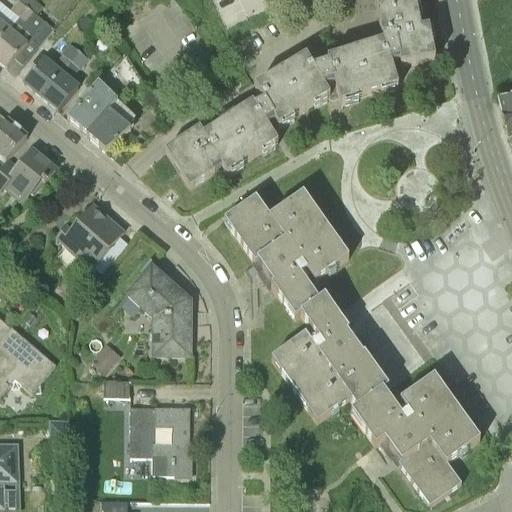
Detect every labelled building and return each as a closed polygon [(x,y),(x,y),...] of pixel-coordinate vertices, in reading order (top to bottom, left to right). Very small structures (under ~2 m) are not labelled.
[(373,0),(377,20),(416,12),(413,0),(373,0)] [(27,10),(20,20),(10,31),(0,43),(0,66),(7,72),(15,63),(31,43),(46,25),(37,18),(43,10),(34,2),(27,10)] [(0,43),(10,31),(20,20),(27,10),(18,3),(10,13),(11,13),(2,24),(0,22),(0,43)] [(377,20),(383,47),(355,56),(369,98),(393,90),(393,92),(398,90),(392,73),(400,70),(434,64),(428,32),(420,33),(416,12),(377,20)] [(54,32),(46,25),(31,43),(39,49),(54,32)] [(103,25),(98,31),(104,35),(108,29),(103,25)] [(23,86),(41,100),(79,54),(71,47),(70,46),(62,56),(63,57),(54,67),(45,60),(23,86)] [(79,54),(41,100),(58,115),(80,89),(71,82),(79,72),(80,72),(89,62),(79,54)] [(134,122),(117,105),(114,102),(145,87),(125,55),(67,123),(87,140),(106,156),(130,134),(127,130),(134,122)] [(345,107),(344,106),(369,98),(355,56),(327,65),(327,66),(311,71),(306,62),(280,77),(303,115),(325,102),(326,103),(329,101),(329,100),(337,97),(341,109),(345,107)] [(227,125),(251,162),(273,148),(274,150),(277,147),(267,131),(275,126),(278,132),(282,130),(281,128),(303,115),(280,77),(255,93),(263,106),(254,111),(252,109),(227,125)] [(508,146),(511,144),(511,102),(497,102),(498,104),(508,146)] [(0,162),(6,167),(7,165),(27,141),(7,124),(0,118),(0,162)] [(251,162),(227,125),(204,141),(199,133),(188,141),(189,143),(183,147),(181,145),(165,156),(190,193),(222,172),(227,180),(231,178),(230,176),(251,162)] [(32,198),(34,200),(56,174),(32,154),(17,173),(7,165),(6,167),(0,173),(0,198),(4,194),(22,210),(32,198)] [(270,222),(255,202),(224,225),(255,268),(258,266),(262,272),(257,276),(268,293),(271,291),(295,324),(300,320),(311,334),(323,350),(318,355),(305,338),(271,363),(317,427),(349,403),(356,412),(350,416),(374,449),(375,451),(379,447),(391,463),(397,459),(401,465),(398,468),(429,511),(461,488),(446,468),(479,444),(434,381),(399,405),(412,422),(406,427),(383,395),(388,392),(364,359),(368,356),(356,339),(350,344),(345,337),(349,335),(336,317),(324,301),(319,305),(296,274),(302,270),(314,287),(348,262),(303,198),(270,222)] [(55,243),(92,274),(124,236),(111,225),(102,225),(90,215),(100,203),(98,202),(69,235),(64,231),(55,243)] [(152,321),(152,360),(190,360),(190,327),(186,327),(187,300),(165,282),(168,278),(154,266),(125,299),(152,321)] [(0,345),(11,331),(0,321),(0,345)] [(11,331),(0,345),(0,401),(14,384),(32,398),(56,369),(11,331)] [(106,347),(93,363),(107,375),(120,359),(106,347)] [(130,402),(130,385),(104,385),(104,391),(104,398),(104,402),(130,402)] [(151,462),(151,480),(190,480),(190,450),(192,450),(192,448),(187,448),(187,413),(190,413),(190,412),(130,412),(130,461),(151,462)] [(49,423),(50,450),(70,449),(69,423),(49,423)] [(0,511),(20,511),(19,450),(0,450),(0,511)]
